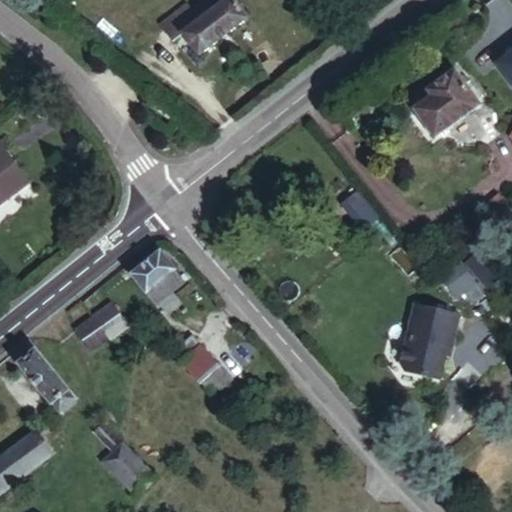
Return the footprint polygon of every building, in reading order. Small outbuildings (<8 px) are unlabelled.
[(203,57),(253,21),(236,0),(234,0),(218,12),(208,0),(207,0),(194,10),(189,5),(164,22),(180,44),(190,39),(203,57)] [(511,51),(502,59),(511,71),(511,51)] [(434,96),(418,109),(438,136),(483,103),(455,68),(429,89),(434,96)] [(509,266),(486,235),(461,253),(485,284),(509,266)] [(184,282),(159,253),(134,274),(158,303),(184,282)] [(457,310),(413,300),(399,363),(403,369),(437,377),(445,342),(450,343),(457,310)] [(113,305),(96,318),(111,338),(128,325),(113,305)] [(111,338),(96,318),(78,331),(93,351),(111,338)] [(166,342),(175,352),(188,341),(180,330),(166,342)] [(188,341),(175,352),(214,395),(246,367),(231,350),(220,358),(198,333),(188,341)] [(12,355),(10,356),(51,406),(71,391),(31,340),(12,355)] [(0,495),(55,452),(37,429),(0,459),(0,495)] [(123,442),(102,464),(134,496),(156,474),(123,442)]
